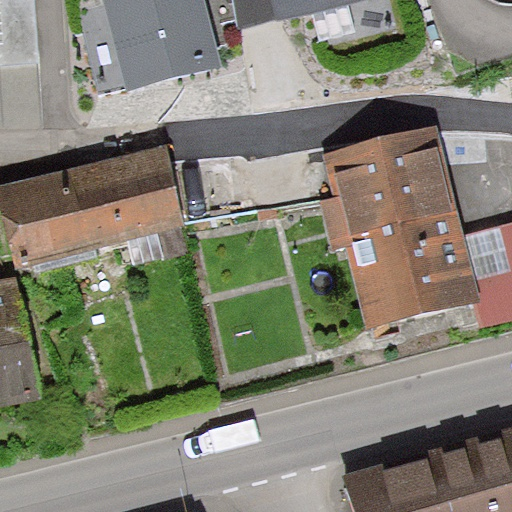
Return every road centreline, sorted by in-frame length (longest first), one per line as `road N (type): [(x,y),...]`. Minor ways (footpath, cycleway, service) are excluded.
road 1 (residential): [(0,137),(511,122)]
road 2 (primary): [(272,451),(511,388)]
road 3 (primary): [(38,511),(272,451)]
